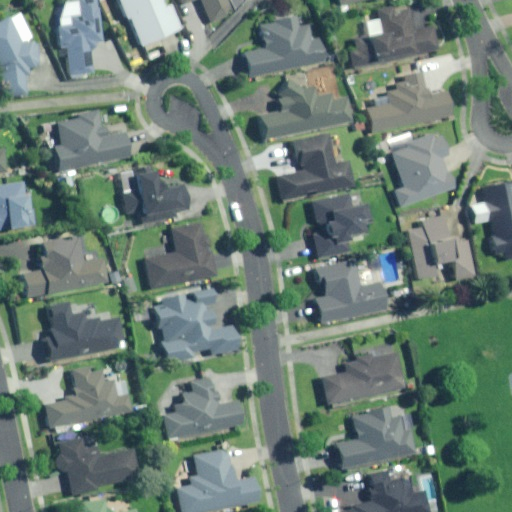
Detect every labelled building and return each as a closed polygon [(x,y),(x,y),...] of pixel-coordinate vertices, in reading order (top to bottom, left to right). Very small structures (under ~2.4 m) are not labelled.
[(99,39),(92,0),(75,0),(73,0),(76,16),(63,18),(65,26),(53,28),(57,48),(62,47),(67,79),(91,74),(87,50),(99,39)] [(178,29),(164,0),(113,0),(122,20),(124,19),(137,47),(178,29)] [(175,0),(179,7),(193,0),(196,0),(207,24),(230,14),(223,0),(175,0)] [(346,52),(349,69),(363,65),(362,63),(405,53),(406,56),(433,50),(428,26),(408,31),(403,10),(386,14),(385,8),(371,11),(373,20),(361,23),(364,37),(348,41),(350,52),(346,52)] [(267,19),(268,23),(252,26),(257,49),(237,54),(242,79),(317,63),(311,39),(304,41),(300,20),(293,22),(291,14),(267,19)] [(17,42),(5,18),(0,20),(0,97),(24,95),(22,78),(26,75),(26,68),(33,68),(33,46),(17,42)] [(421,96),(416,73),(400,76),(401,82),(380,86),(384,105),(362,109),(367,133),(446,116),(441,92),(421,96)] [(273,88),(275,99),(269,100),(272,113),(251,117),(256,141),(342,123),(337,98),(324,101),(322,93),(308,97),(305,86),(295,88),(289,90),(288,85),(273,88)] [(99,125),(96,126),(93,111),(72,116),(72,118),(50,123),(56,146),(48,148),(54,173),(125,157),(120,134),(102,138),(99,125)] [(444,156),(435,132),(404,143),(406,148),(387,155),(399,189),(390,192),(395,208),(448,189),(438,159),(444,156)] [(284,142),(289,161),(294,160),(297,171),(291,172),(270,177),(275,201),(344,187),(339,162),(326,165),(320,134),(284,142)] [(176,186),(167,187),(148,190),(145,168),(113,173),(119,215),(132,213),(132,216),(171,210),(179,209),(176,186)] [(511,206),(507,182),(478,188),(481,203),(465,206),(469,225),(485,221),(488,238),(484,239),(489,264),(511,258),(511,206)] [(20,211),(16,183),(0,185),(0,230),(29,226),(27,210),(20,211)] [(346,207),(343,195),(306,202),(312,232),(307,234),(312,260),(344,254),(342,244),(349,242),(359,240),(358,233),(366,231),(361,204),(346,207)] [(456,231),(453,217),(417,225),(418,231),(404,234),(414,283),(431,279),(428,267),(447,263),(451,283),(471,279),(463,239),(458,240),(456,231)] [(209,277),(198,224),(165,231),(169,253),(139,259),(145,290),(209,277)] [(39,272),(16,276),(20,298),(101,283),(96,259),(76,263),(75,258),(82,245),(70,238),(65,247),(63,237),(33,243),(39,272)] [(373,283),(352,288),(346,262),(310,270),(313,285),(317,284),(320,298),(309,300),(314,324),(379,311),(373,283)] [(132,291),(126,278),(118,282),(124,294),(132,291)] [(210,304),(207,289),(158,299),(159,306),(149,308),(153,326),(157,325),(160,342),(158,343),(162,365),(189,359),(188,353),(205,350),(206,356),(232,351),(227,327),(208,331),(203,306),(210,304)] [(42,306),(44,328),(42,328),(44,338),(37,339),(41,364),(111,355),(110,347),(117,346),(113,319),(86,322),(86,317),(77,318),(77,313),(62,315),(61,304),(42,306)] [(399,388),(391,353),(368,358),(367,354),(348,358),(349,364),(338,366),(340,373),(315,378),(321,406),(399,388)] [(59,402),(39,406),(45,429),(124,412),(120,394),(109,396),(106,381),(99,383),(96,366),(66,372),(70,388),(67,389),(69,396),(59,398),(59,402)] [(213,406),(208,378),(186,382),(188,393),(178,395),(180,405),(171,407),(172,414),(159,417),(164,440),(235,425),(230,402),(213,406)] [(385,419),(382,407),(345,415),(350,441),(329,445),(334,471),(410,455),(404,423),(397,425),(395,417),(385,419)] [(76,438),(55,443),(58,456),(49,458),(53,475),(62,473),(68,497),(92,491),(92,488),(132,479),(125,449),(89,458),(86,447),(79,449),(76,438)] [(189,458),(192,475),(185,476),(187,487),(172,489),(176,511),(206,511),(252,503),(247,478),(228,482),(222,451),(189,458)] [(384,482),(382,471),(362,475),(368,504),(334,511),(422,511),(418,491),(407,494),(405,487),(390,481),(384,482)] [(69,504),(70,511),(127,511),(128,511),(123,511),(102,511),(99,498),(69,504)]
